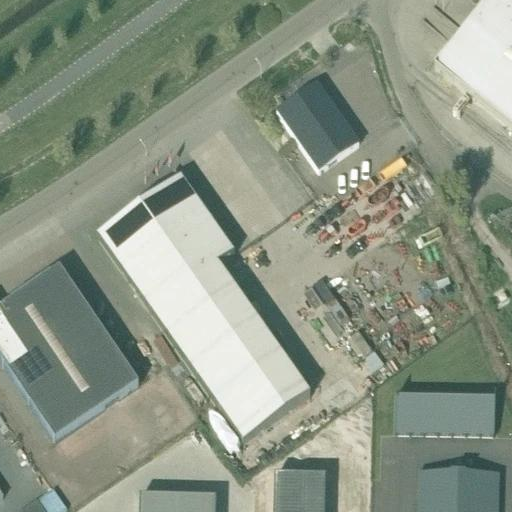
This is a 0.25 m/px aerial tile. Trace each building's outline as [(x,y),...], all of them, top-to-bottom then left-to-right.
[(511,0),(491,0),(434,70),(511,133),(511,0)] [(358,149),(316,88),(276,117),(318,177),(358,149)] [(128,219),(97,242),(243,449),(310,401),(218,270),(234,258),(181,182),(149,205),(149,204),(128,219)] [(0,365),(55,446),(138,390),(59,273),(0,313),(0,365)] [(489,398),(391,399),(391,439),(491,437),(489,398)] [(492,511),(493,478),(413,479),(412,511),(492,511)] [(324,511),(325,481),(274,480),(273,511),(324,511)] [(44,511),(37,501),(20,511),(44,511)] [(139,501),(139,511),(215,511),(216,503),(139,501)]
